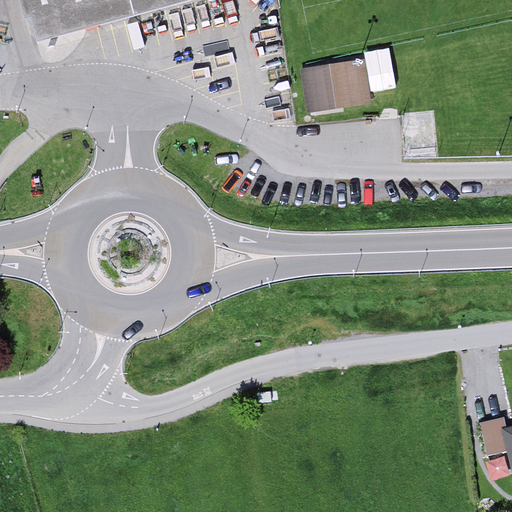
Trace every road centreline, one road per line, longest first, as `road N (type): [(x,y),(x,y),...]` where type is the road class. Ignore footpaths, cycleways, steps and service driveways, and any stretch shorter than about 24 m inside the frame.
road 1 (residential): [(52,396),(136,414),(315,358),(511,334)]
road 2 (residential): [(121,116),(186,105),(281,163),(332,180),(511,174)]
road 3 (primary): [(171,303),(239,278),(348,257)]
road 4 (primary): [(348,257),(183,229)]
road 5 (primary): [(511,250),(348,257)]
road 6 (unclassified): [(121,116),(104,98),(56,87),(0,93)]
